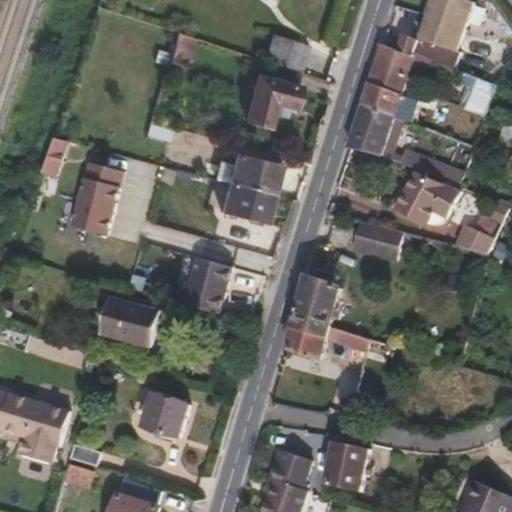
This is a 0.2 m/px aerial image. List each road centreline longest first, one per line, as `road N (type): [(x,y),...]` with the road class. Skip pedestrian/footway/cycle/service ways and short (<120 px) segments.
road 1 (unclassified): [(382,0),(255,403)]
road 2 (residential): [(511,421),(457,451),(255,403)]
